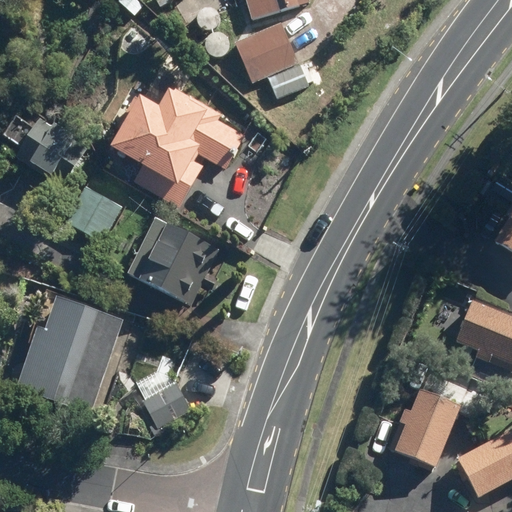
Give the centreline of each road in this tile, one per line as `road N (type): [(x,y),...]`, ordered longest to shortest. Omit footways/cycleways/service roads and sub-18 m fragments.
road 1 (tertiary): [(252,511),(282,393),(344,244),(437,91),(508,0)]
road 2 (residential): [(0,466),(226,511)]
